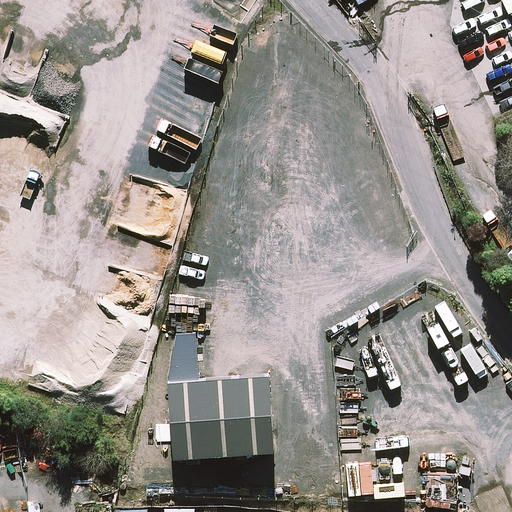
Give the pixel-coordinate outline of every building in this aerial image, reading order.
[(311,47),(279,27),(248,76),(280,96),(311,47)] [(345,78),(313,56),(281,103),(313,125),(345,78)] [(373,146),(356,97),(331,105),(349,155),(373,146)] [(267,364),(166,370),(171,454),(272,447),(267,364)] [(454,508),(457,483),(431,480),(427,504),(454,508)]
